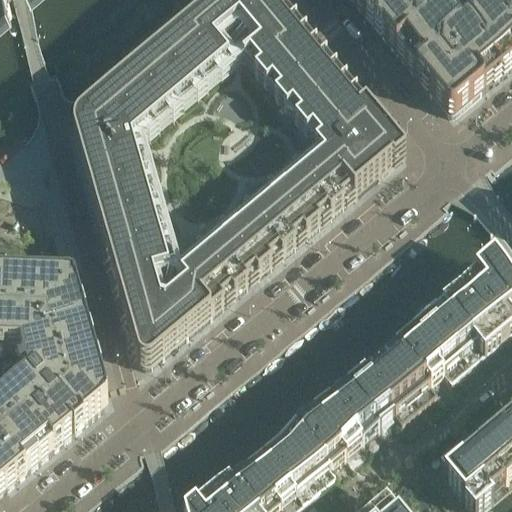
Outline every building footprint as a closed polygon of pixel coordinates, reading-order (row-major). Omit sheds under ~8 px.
[(0,0),(0,16),(10,8),(8,0),(0,0)] [(378,185),(405,163),(384,139),(369,120),(364,115),(349,96),(347,94),(346,92),(328,72),(326,69),(324,66),(308,48),(304,43),(288,24),(268,0),(232,0),(230,2),(230,1),(227,4),(227,5),(213,16),(206,22),(206,21),(203,24),(203,25),(189,36),(183,42),(182,41),(179,44),(179,45),(165,56),(159,62),(158,61),(154,65),(155,65),(141,77),(134,82),(130,85),(131,85),(117,97),(110,102),(107,104),(85,122),(80,126),(77,129),(75,133),(74,136),(74,140),(74,144),(117,294),(118,298),(125,323),(126,327),(134,353),(135,357),(138,369),(139,372),(141,374),(143,375),(146,376),(148,376),(151,375),(153,373),(162,366),(166,363),(186,346),(189,343),(210,326),(213,323),(225,313),(235,305),(249,293),(259,285),(273,273),(282,265),(297,253),(306,245),(321,233),(331,225),(345,213),(355,205),(358,202),(378,185)] [(511,0),(346,0),(368,25),(366,27),(372,34),(374,33),(376,35),(374,36),(380,44),(382,42),(447,120),(448,121),(449,121),(449,122),(450,122),(451,122),(452,122),(453,122),(454,122),(454,121),(455,121),(511,73),(511,0)] [(511,291),(494,270),(460,299),(466,307),(450,321),(443,313),(394,354),(400,362),(367,390),(361,382),(295,437),(302,444),(220,511),(215,511),(211,507),(205,511),(308,511),(338,487),(331,479),(396,425),(403,433),(436,405),(429,397),(444,384),(451,392),(511,341),(511,291)] [(0,287),(0,501),(6,496),(7,495),(104,414),(109,411),(107,405),(76,296),(74,289),(68,289),(0,287)] [(511,405),(508,408),(507,408),(507,409),(506,409),(499,415),(506,424),(473,452),(440,480),(467,511),(485,511),(494,505),(493,504),(491,502),(504,491),(505,490),(506,491),(511,485),(511,405)]
